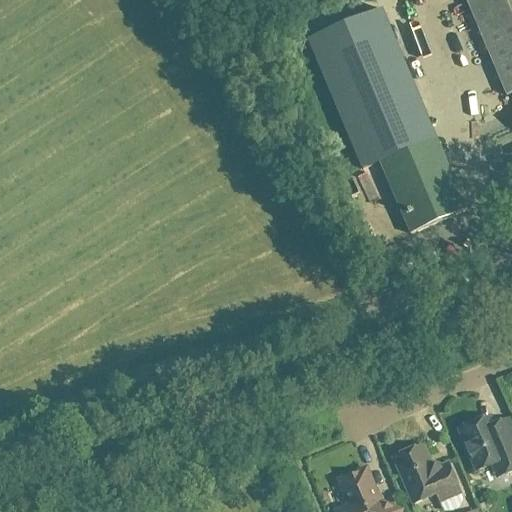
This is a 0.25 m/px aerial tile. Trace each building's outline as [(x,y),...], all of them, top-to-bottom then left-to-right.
[(511,0),(465,0),(508,96),(511,94),(511,0)] [(308,34),(363,169),(382,161),(375,143),(381,141),(423,122),(429,119),(381,4),(308,34)] [(466,212),(438,145),(383,168),(410,235),(466,212)] [(449,225),(433,236),(441,248),(457,237),(449,225)] [(460,429),(477,470),(493,464),(498,477),(511,471),(511,426),(509,419),(494,425),(490,417),(460,429)] [(431,464),(423,445),(394,458),(414,504),(437,494),(441,502),(461,493),(448,464),(440,467),(431,464)] [(380,503),(366,470),(340,481),(351,506),(338,511),(400,511),(380,503)]
